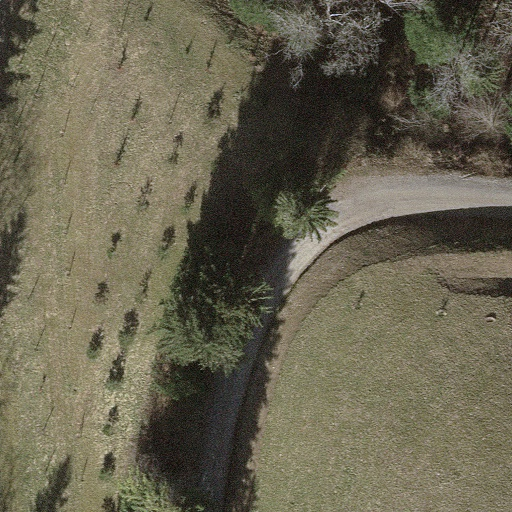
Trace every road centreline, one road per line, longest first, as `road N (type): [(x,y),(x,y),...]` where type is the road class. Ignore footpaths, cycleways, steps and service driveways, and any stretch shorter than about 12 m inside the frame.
road 1 (track): [(209,511),(224,408),(253,319),(336,209),(511,208)]
road 2 (track): [(336,209),(225,63),(157,0)]
